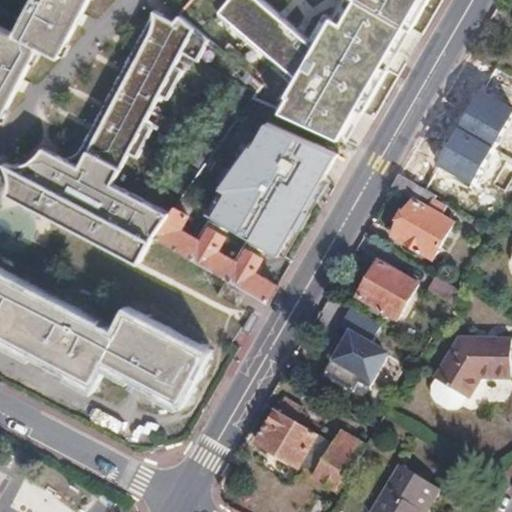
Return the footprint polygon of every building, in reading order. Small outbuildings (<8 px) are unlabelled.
[(0,25),(0,118),(38,46),(58,56),(87,0),(31,0),(15,33),(0,25)] [(341,0),(317,46),(263,0),(231,0),(223,10),(298,76),(281,111),(340,138),(416,0),(341,0)] [(165,11),(76,165),(124,192),(215,40),(165,11)] [(511,119),(476,99),(437,165),(472,185),(511,119)] [(282,250),(332,156),(275,131),(259,158),(248,152),(226,193),(237,199),(226,220),(282,250)] [(7,192),(140,262),(152,236),(166,214),(124,192),(76,165),(48,152),(40,159),(32,164),(24,166),(8,166),(12,173),(12,182),(7,192)] [(397,174),(391,186),(412,198),(418,187),(397,174)] [(413,202),(394,235),(432,258),(451,224),(438,216),(442,208),(432,202),(428,210),(413,202)] [(225,279),(246,291),(256,297),(267,303),(277,285),(255,272),(262,259),(247,250),(240,263),(217,250),(224,237),(209,229),(202,241),(180,229),(188,216),(171,206),(166,214),(152,236),(187,258),(225,279)] [(431,273),(439,278),(456,287),(459,289),(470,270),(443,255),(431,273)] [(378,261),(357,296),(396,319),(417,285),(378,261)] [(0,271),(0,329),(32,347),(93,379),(104,358),(182,399),(206,352),(126,310),(114,331),(31,288),(0,271)] [(456,287),(439,278),(432,289),(449,300),(456,287)] [(328,374),(372,396),(395,350),(351,328),(328,374)] [(435,376),(434,384),(434,388),(436,394),(441,399),(447,402),(451,403),(455,403),(459,401),(464,397),(480,373),(511,372),(511,337),(459,338),(435,376)] [(255,444),(267,451),(296,468),(316,434),(293,421),(298,413),(300,408),(282,398),(255,444)] [(293,421),(316,434),(321,426),(298,413),(293,421)] [(334,444),(358,459),(365,447),(338,431),(332,443),(334,444)] [(313,478),(338,493),(358,459),(334,444),(313,478)] [(296,468),(267,451),(260,461),(289,479),(296,468)] [(423,511),(425,510),(418,506),(432,484),(400,465),(372,511),(423,511)] [(418,506),(425,510),(438,488),(432,484),(418,506)] [(31,511),(77,511),(79,509),(30,488),(21,508),(31,511)]
